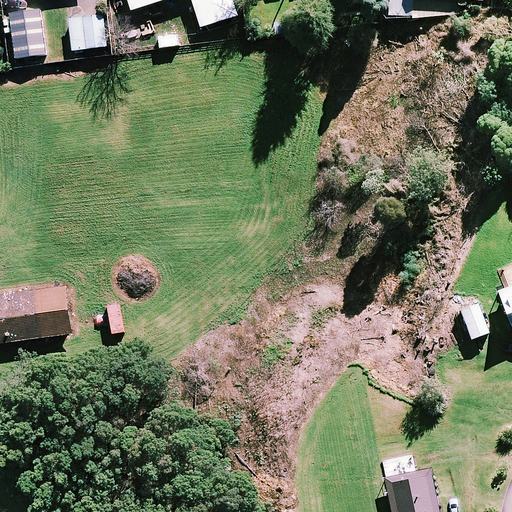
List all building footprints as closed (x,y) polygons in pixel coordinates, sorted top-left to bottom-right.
[(160,0),(131,0),(134,8),(160,0)] [(108,45),(104,14),(71,18),(74,49),(108,45)] [(511,285),(501,290),(511,319),(511,285)] [(503,327),(494,301),(464,312),(473,337),(503,327)] [(440,511),(431,468),(384,476),(391,511),(440,511)]
